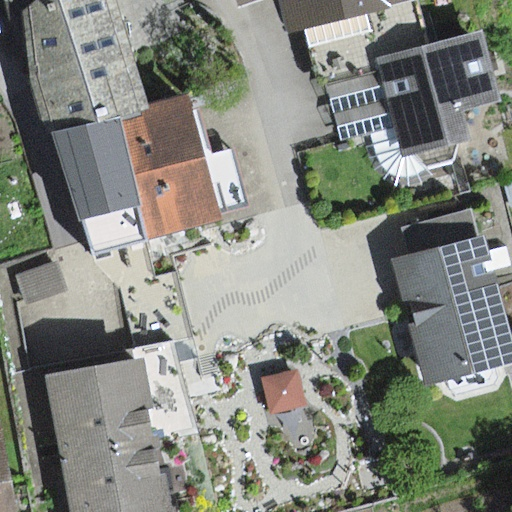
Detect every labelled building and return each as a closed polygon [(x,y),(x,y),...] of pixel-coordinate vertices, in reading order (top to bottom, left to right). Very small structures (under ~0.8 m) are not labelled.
[(6,0),(20,57),(33,59),(36,90),(54,145),(58,144),(132,121),(158,114),(157,110),(121,0),(6,0)] [(238,0),(243,13),(283,0),(293,39),(309,35),(323,89),(384,72),(381,62),(435,48),(421,4),(430,2),(429,0),(238,0)] [(381,62),(384,72),(407,161),(480,146),(472,118),(509,107),(489,35),(435,48),(381,62)] [(158,114),(132,121),(161,235),(150,238),(153,245),(229,226),(195,99),(157,110),(158,114)] [(132,121),(58,144),(87,253),(150,238),(161,235),(132,121)] [(412,259),(395,264),(429,391),(511,368),(511,318),(491,240),(485,242),(476,211),(404,230),(412,259)] [(59,262),(16,278),(28,310),(71,293),(59,262)] [(253,299),(219,281),(201,314),(235,333),(253,299)] [(176,511),(149,360),(49,378),(72,511),(176,511)] [(29,511),(3,365),(0,365),(0,511),(29,511)]
